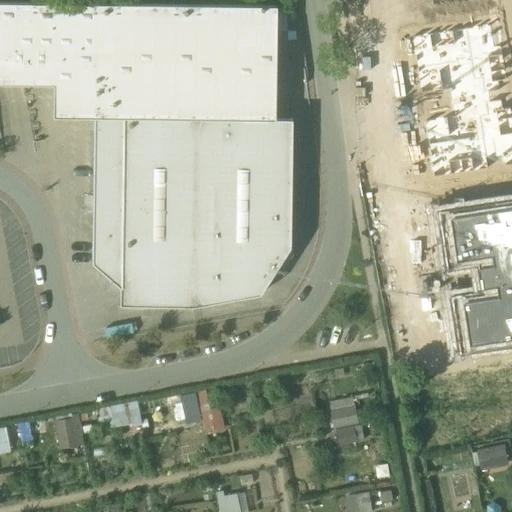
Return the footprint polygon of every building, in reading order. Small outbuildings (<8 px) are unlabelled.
[(276,6),(0,2),(0,83),(54,83),(53,117),(94,118),(275,120),(275,119),(276,6)] [(511,164),(511,113),(499,20),(412,32),(432,176),(511,164)] [(275,120),(94,118),(92,263),(120,288),(120,305),(191,306),(260,294),(290,247),(292,119),(275,119),(275,120)] [(511,341),(511,195),(438,207),(460,350),(511,341)] [(204,420),(202,409),(212,407),(209,389),(185,393),(191,423),(204,420)] [(183,395),(174,398),(180,422),(189,419),(183,395)] [(333,399),(340,444),(363,441),(357,396),(333,399)] [(134,433),(148,429),(141,399),(105,408),(110,427),(131,422),(134,433)] [(225,408),(205,409),(206,433),(227,431),(225,408)] [(88,443),(83,415),(59,419),(64,447),(88,443)] [(16,442),(26,441),(25,425),(0,427),(0,453),(17,452),(16,442)] [(481,449),(486,469),(511,462),(511,447),(510,442),(481,449)] [(220,493),(222,511),(243,511),(241,491),(220,493)] [(348,494),(349,511),(375,511),(374,492),(348,494)]
